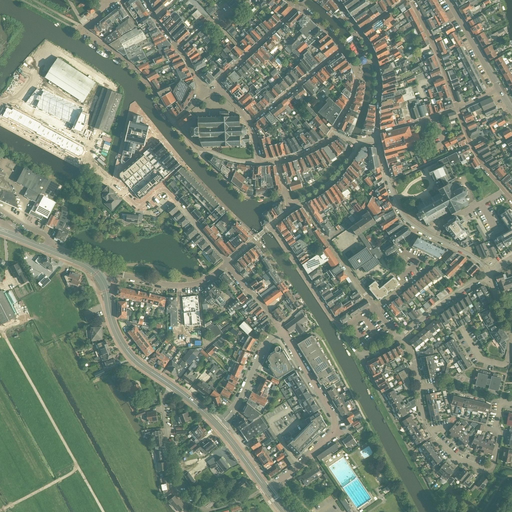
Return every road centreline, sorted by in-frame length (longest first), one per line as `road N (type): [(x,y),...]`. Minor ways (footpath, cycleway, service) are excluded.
road 1 (track): [(102,511),(0,328)]
road 2 (residential): [(171,386),(162,400),(182,498),(208,510),(261,490)]
road 3 (residential): [(279,482),(334,426),(281,330)]
road 4 (residential): [(83,141),(100,81),(56,52),(20,105)]
road 5 (residential): [(227,263),(165,190),(138,206),(112,184)]
road 6 (residential): [(511,405),(500,405),(490,470),(456,457),(430,429)]
road 7 (residential): [(102,281),(123,274),(189,285),(227,263)]
road 8 (residential): [(173,122),(142,75),(85,25)]
road 9 (primary): [(171,386),(119,339),(102,281)]
road 10 (residential): [(343,47),(249,123)]
